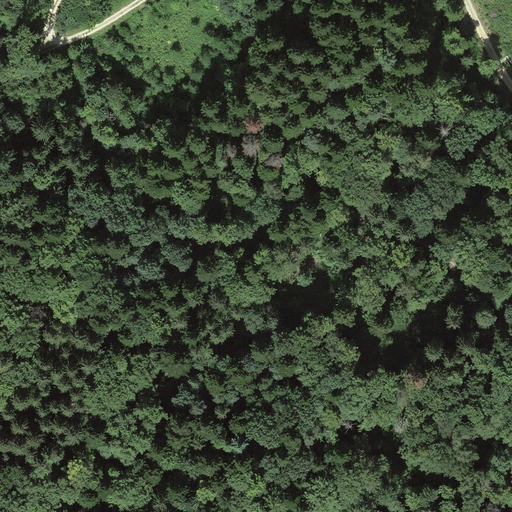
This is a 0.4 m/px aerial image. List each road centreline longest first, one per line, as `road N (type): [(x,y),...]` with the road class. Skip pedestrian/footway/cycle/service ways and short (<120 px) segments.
road 1 (track): [(0,410),(145,397),(173,385),(325,226),(348,215),(377,219),(468,276),(511,286)]
road 2 (track): [(141,0),(0,67)]
